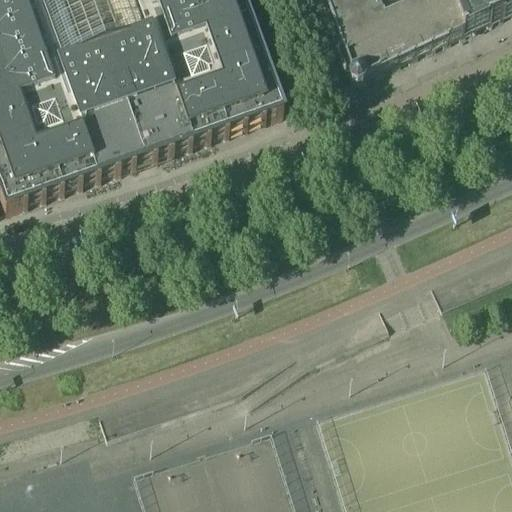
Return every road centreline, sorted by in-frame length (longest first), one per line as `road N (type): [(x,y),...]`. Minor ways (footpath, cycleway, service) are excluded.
road 1 (secondary): [(511,93),(165,240),(0,290)]
road 2 (secondary): [(0,376),(250,297),(511,184)]
road 3 (residential): [(332,135),(145,207),(0,247)]
road 4 (residential): [(511,54),(332,135)]
road 5 (residential): [(332,135),(283,0)]
